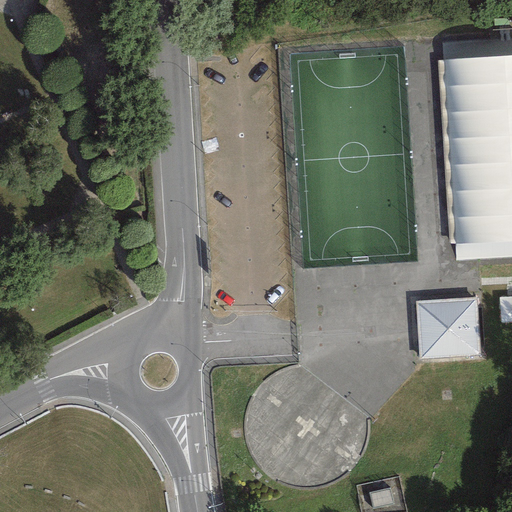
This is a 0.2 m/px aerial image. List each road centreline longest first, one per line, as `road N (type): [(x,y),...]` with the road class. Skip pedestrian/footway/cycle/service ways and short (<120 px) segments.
road 1 (unclassified): [(162,0),(176,225)]
road 2 (unclassified): [(185,354),(176,225)]
